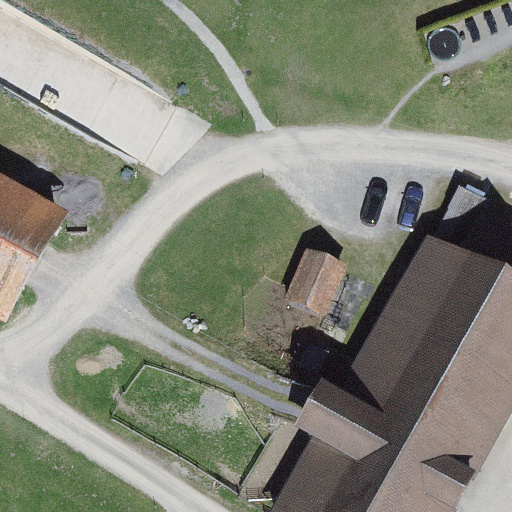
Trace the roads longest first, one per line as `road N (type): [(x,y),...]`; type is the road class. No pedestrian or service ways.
road 1 (residential): [(0,360),(54,327),(128,246),(211,176),(283,147),(511,172)]
road 2 (residential): [(200,511),(0,376)]
road 3 (track): [(283,147),(229,58),(166,0)]
